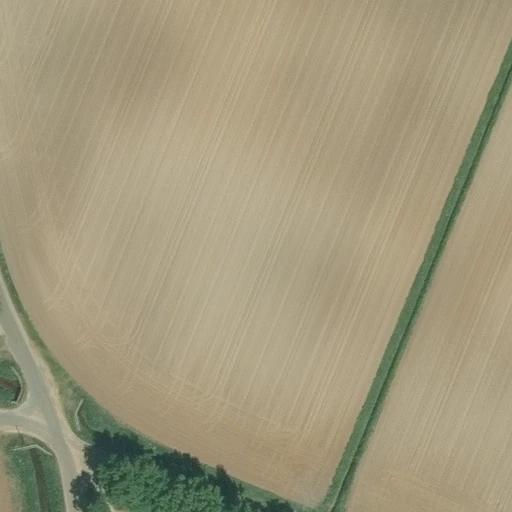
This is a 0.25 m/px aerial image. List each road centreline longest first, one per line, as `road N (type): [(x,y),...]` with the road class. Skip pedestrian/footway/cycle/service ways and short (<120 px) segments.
road 1 (track): [(238,511),(156,475),(61,447)]
road 2 (unclassified): [(0,291),(51,412)]
